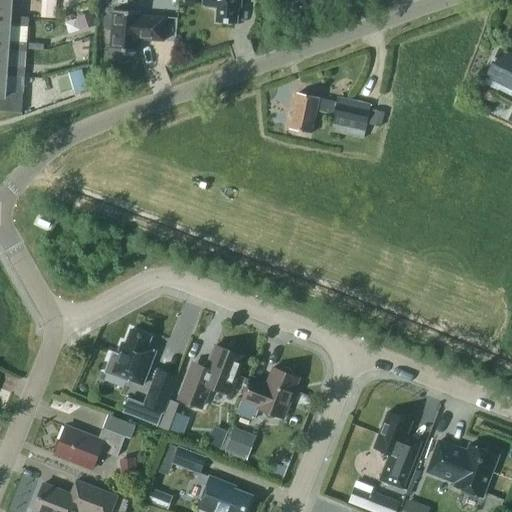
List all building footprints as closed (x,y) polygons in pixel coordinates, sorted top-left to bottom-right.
[(11,16),(11,0),(0,0),(0,21),(10,22),(10,25),(28,27),(28,17),(11,16)] [(50,16),(54,0),(53,0),(41,0),(39,13),(50,16)] [(217,21),(236,23),(237,8),(239,8),(239,0),(203,0),(203,6),(217,7),(217,21)] [(124,54),(133,55),(135,52),(139,52),(140,39),(164,41),(166,17),(142,15),(142,12),(113,9),(113,14),(108,14),(105,17),(104,25),(107,29),(112,29),(110,50),(122,51),(124,54)] [(78,16),(82,29),(96,25),(91,12),(78,16)] [(8,50),(26,52),(27,43),(9,41),(10,25),(10,22),(0,21),(0,46),(9,47),(8,50)] [(24,77),(25,67),(7,66),(8,50),(9,47),(0,46),(0,71),(7,72),(7,75),(24,77)] [(511,97),(511,112),(508,119),(511,121),(511,56),(500,50),(496,57),(494,56),(493,60),(495,61),(483,83),(511,97)] [(7,72),(0,71),(0,111),(22,113),(24,77),(7,75),(7,72)] [(81,71),(70,74),(75,93),(87,90),(81,71)] [(365,138),(367,124),(371,105),(359,102),(358,106),(319,98),(319,97),(298,93),(291,129),(312,133),(316,111),(334,114),(331,132),(365,138)] [(156,350),(147,347),(151,336),(131,329),(126,343),(122,342),(111,373),(143,385),(156,350)] [(244,356),(216,345),(207,368),(194,363),(180,399),(201,407),(209,386),(229,394),(244,356)] [(274,417),(277,415),(284,418),(300,378),(273,367),(267,382),(251,376),(242,400),(258,406),(257,407),(264,410),(265,413),(267,416),(271,417),(274,417)] [(129,398),(123,412),(158,425),(169,397),(178,376),(158,368),(143,404),(129,398)] [(169,397),(158,425),(170,430),(181,402),(169,397)] [(242,400),(237,412),(253,419),(257,407),(258,406),(242,400)] [(422,440),(407,434),(412,421),(388,411),(374,447),(389,453),(379,479),(403,489),(414,461),(422,440)] [(66,425),(55,453),(92,468),(100,449),(117,456),(125,435),(103,427),(98,438),(66,425)] [(225,451),(247,459),(253,444),(231,436),(225,451)] [(438,441),(427,471),(456,481),(454,485),(483,496),(498,454),(496,454),(495,450),(487,447),(484,449),(470,444),(466,455),(458,452),(456,447),(438,441)] [(172,464),(200,474),(206,457),(179,446),(172,464)] [(137,471),(136,458),(119,460),(121,473),(137,471)] [(267,475),(266,476),(281,482),(286,467),(272,462),(269,469),(267,475)] [(244,511),(251,495),(228,486),(229,483),(210,476),(198,507),(211,511),(244,511)] [(71,492),(43,482),(33,510),(38,511),(78,511),(79,511),(110,511),(117,494),(76,478),(71,492)] [(152,487),(146,501),(158,506),(164,492),(152,487)] [(396,511),(400,504),(368,491),(362,507),(374,511),(396,511)] [(428,511),(430,507),(407,499),(402,511),(428,511)]
